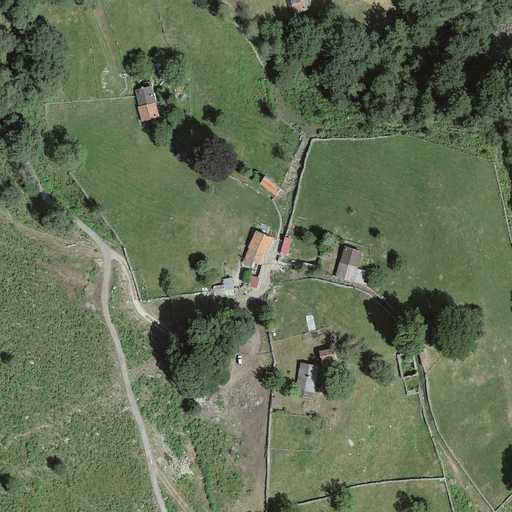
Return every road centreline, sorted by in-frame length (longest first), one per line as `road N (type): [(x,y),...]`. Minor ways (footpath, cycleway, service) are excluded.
road 1 (unclassified): [(163,511),(104,306),(106,257),(94,236),(41,192),(19,145),(14,0)]
road 2 (track): [(104,252),(125,267),(141,312),(203,374),(221,381),(253,355),(255,330),(243,304),(264,285),(268,265)]
